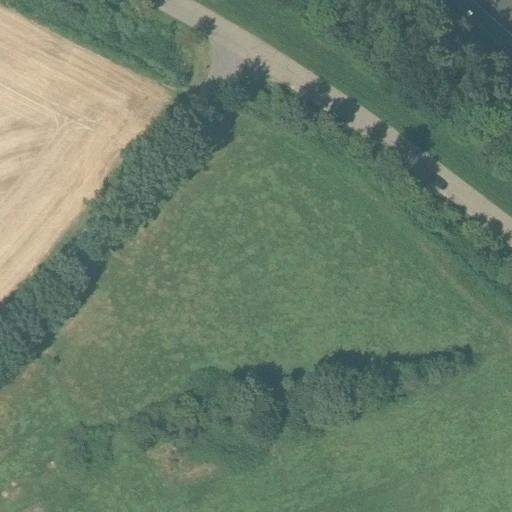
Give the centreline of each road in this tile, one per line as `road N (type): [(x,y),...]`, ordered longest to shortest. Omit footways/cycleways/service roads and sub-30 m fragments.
road 1 (unclassified): [(0,335),(243,45)]
road 2 (tertiary): [(243,45),(511,237)]
